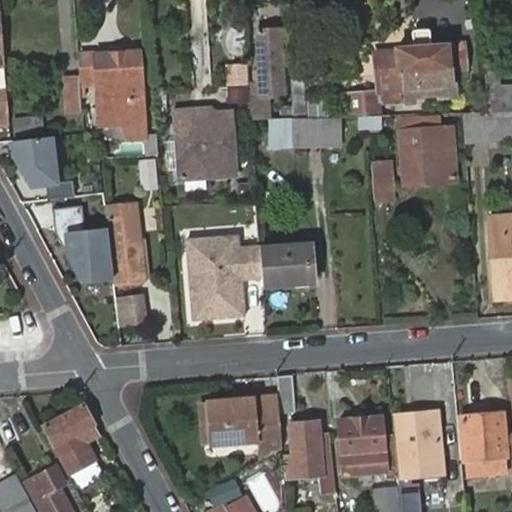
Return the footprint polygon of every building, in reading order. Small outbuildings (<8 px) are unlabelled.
[(414,28),(414,45),(431,45),(431,27),(414,28)] [(257,31),(260,94),(263,95),(283,94),(280,30),(257,31)] [(431,45),(414,45),(397,46),(397,50),(378,51),(379,71),(376,71),(377,88),(339,89),(340,115),(381,114),(380,96),(405,96),(405,99),(414,99),(414,93),(432,92),(432,95),(455,94),(454,69),(467,68),(466,43),(431,45)] [(78,57),(80,84),(96,84),(100,128),(146,124),(144,89),(140,51),(94,54),(94,56),(78,57)] [(250,64),(231,64),(231,84),(250,84),(250,64)] [(511,109),(511,88),(499,89),(497,71),(489,73),(491,110),(511,109)] [(293,77),(292,103),(305,104),(307,77),(293,77)] [(63,80),(65,113),(80,111),(78,79),(63,80)] [(230,86),(230,101),(247,101),(247,86),(230,86)] [(0,121),(10,121),(7,88),(0,88),(0,121)] [(254,119),(264,118),(263,95),(260,94),(253,95),(254,119)] [(308,98),(308,115),(331,115),(331,98),(308,98)] [(488,110),(463,111),(465,144),(511,142),(511,109),(491,110),(488,110)] [(192,112),(176,113),(180,180),(236,176),(232,114),(217,116),(210,110),(202,111),(202,115),(195,116),(192,112)] [(401,116),(405,166),(427,165),(428,182),(455,181),(451,122),(439,123),(438,114),(401,116)] [(340,115),(324,116),(325,145),(342,144),(340,115)] [(312,116),(293,117),(294,125),(295,148),(325,145),(324,116),(312,116)] [(358,116),(358,130),(383,130),(383,116),(358,116)] [(44,117),(10,121),(11,137),(45,134),(44,117)] [(295,148),(294,125),(270,127),(272,149),(295,148)] [(45,134),(11,137),(13,156),(29,186),(43,184),(45,198),(73,195),(72,180),(56,182),(50,136),(45,134)] [(156,157),(139,159),(144,194),(160,192),(156,157)] [(386,161),(372,162),(374,194),(388,192),(386,161)] [(427,165),(405,166),(406,183),(428,182),(427,165)] [(140,198),(134,199),(139,235),(145,234),(140,198)] [(114,277),(115,282),(150,276),(145,234),(139,235),(134,199),(105,202),(108,228),(114,277)] [(81,204),(51,207),(54,231),(81,281),(114,277),(108,228),(84,231),(81,204)] [(511,295),(511,215),(490,218),(494,277),(504,277),(505,296),(511,295)] [(237,235),(185,240),(192,320),(243,315),(240,281),(262,279),(261,269),(259,246),(238,248),(237,235)] [(262,279),(262,286),(315,282),(312,243),(259,246),(261,269),(262,279)] [(496,297),(505,296),(504,277),(494,277),(496,297)] [(119,327),(151,325),(149,294),(117,296),(119,327)] [(277,377),(280,403),(295,402),(292,377),(277,377)] [(281,447),(276,393),(205,399),(209,444),(259,440),(261,459),(281,447)] [(80,429),(93,423),(84,403),(45,424),(60,453),(72,472),(95,459),(85,440),(80,429)] [(438,412),(392,415),(394,435),(398,477),(443,472),(438,412)] [(460,415),(464,460),(505,457),(502,412),(460,415)] [(398,477),(394,435),(383,436),(381,416),(338,420),(343,475),(385,472),(386,479),(398,477)] [(320,494),(336,492),(330,437),(324,438),(323,434),(318,435),(317,422),(291,424),(293,457),(284,458),(286,478),(322,474),(322,480),(319,481),(320,494)] [(98,433),(93,423),(80,429),(85,440),(98,433)] [(26,481),(42,511),(71,511),(58,486),(64,483),(55,465),(26,481)] [(37,511),(17,473),(0,482),(0,501),(5,511),(37,511)] [(400,492),(401,511),(424,511),(422,490),(400,492)] [(212,511),(253,511),(245,496),(212,511)]
